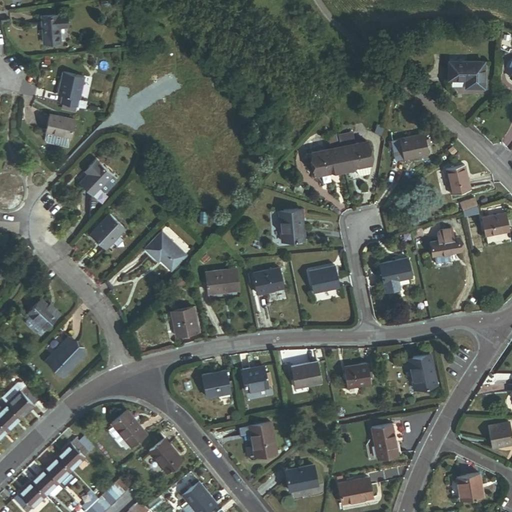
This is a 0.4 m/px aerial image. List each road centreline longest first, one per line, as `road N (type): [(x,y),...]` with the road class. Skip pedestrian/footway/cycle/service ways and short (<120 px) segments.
road 1 (residential): [(129,377),(221,347),(369,337)]
road 2 (residential): [(0,232),(53,258),(106,316),(129,377)]
road 3 (residential): [(511,189),(369,56)]
road 4 (residential): [(129,377),(190,427),(259,511)]
road 5 (residential): [(0,472),(65,410),(129,377)]
road 6 (residential): [(369,337),(511,317)]
road 7 (residential): [(511,317),(436,437)]
